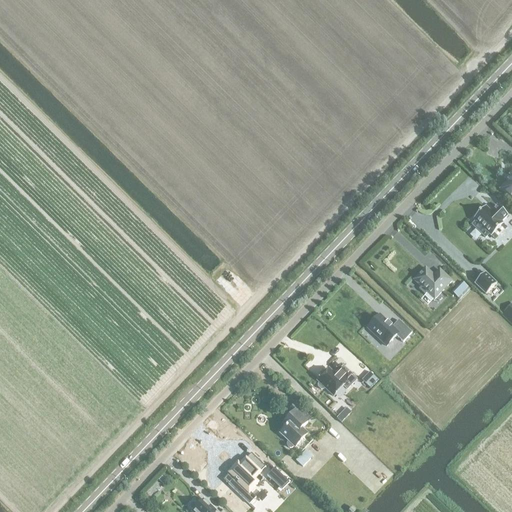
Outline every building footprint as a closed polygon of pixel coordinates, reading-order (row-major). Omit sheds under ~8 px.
[(506,184),(502,190),(505,193),(505,194),(506,195),(507,196),(508,197),(509,198),(510,198),(511,199),(511,174),(510,177),(511,179),(506,184)] [(476,222),(472,225),(485,238),(488,235),(490,237),(492,235),(492,236),(503,224),(502,222),(508,216),(497,206),(491,212),(485,207),(477,215),(473,220),(476,222)] [(425,268),(414,280),(421,287),(419,289),(425,295),(427,293),(434,300),(452,282),(439,270),(434,276),(425,268)] [(485,273),(475,284),(486,295),(497,284),(485,273)] [(511,304),(503,313),(511,321),(511,304)] [(380,316),(368,329),(387,347),(396,337),(402,342),(411,333),(398,321),(393,327),(380,316)] [(329,369),(317,382),(319,383),(318,385),(318,387),(321,390),(323,390),(325,389),(334,397),(344,387),(347,390),(357,380),(341,365),(336,371),(336,372),(334,374),(329,369)] [(370,372),(362,381),(370,389),(378,381),(370,372)] [(286,428),(280,434),(288,443),(287,444),(287,445),(287,447),(289,449),(290,449),(292,449),(294,448),(295,449),(309,435),(303,430),(313,420),(296,404),(288,413),(291,416),(283,425),(286,428)] [(306,451),(296,461),(302,468),(313,457),(306,451)] [(232,477),(226,483),(234,490),(250,506),(250,505),(255,500),(256,499),(250,493),(256,486),(258,485),(253,481),(256,478),(266,468),(251,454),(240,466),(238,464),(228,474),(232,477)] [(267,476),(267,477),(283,492),(290,484),(274,469),(267,476)] [(204,500),(192,511),(226,511),(224,510),(222,511),(217,511),(215,510),(215,509),(215,510),(212,507),(204,500)]
